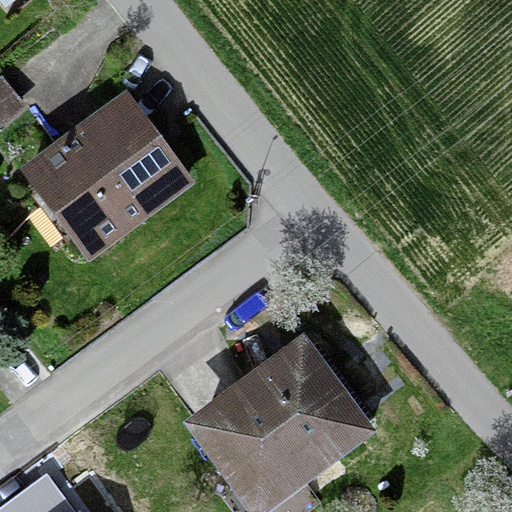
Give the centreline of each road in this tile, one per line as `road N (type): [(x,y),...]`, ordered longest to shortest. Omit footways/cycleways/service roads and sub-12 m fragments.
road 1 (residential): [(306,201),(0,435)]
road 2 (unclassified): [(306,201),(511,436)]
road 3 (unclassified): [(147,0),(306,201)]
